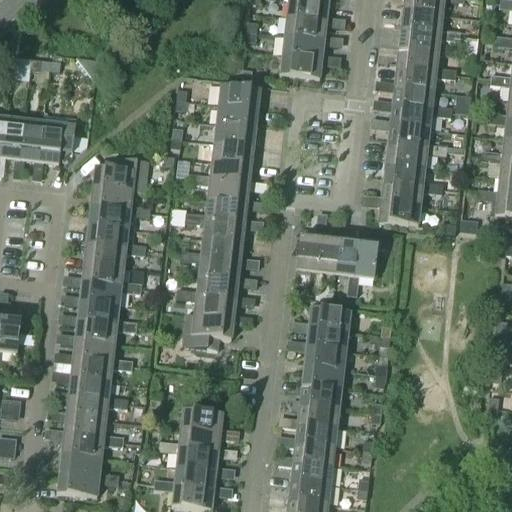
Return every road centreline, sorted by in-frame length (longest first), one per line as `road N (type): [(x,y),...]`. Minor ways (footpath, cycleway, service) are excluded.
road 1 (residential): [(250,511),(287,199)]
road 2 (residential): [(22,511),(51,290)]
road 3 (residential): [(287,199),(349,206),(360,103)]
road 4 (residential): [(287,199),(299,96),(360,103)]
road 5 (residential): [(51,290),(61,201),(0,195)]
